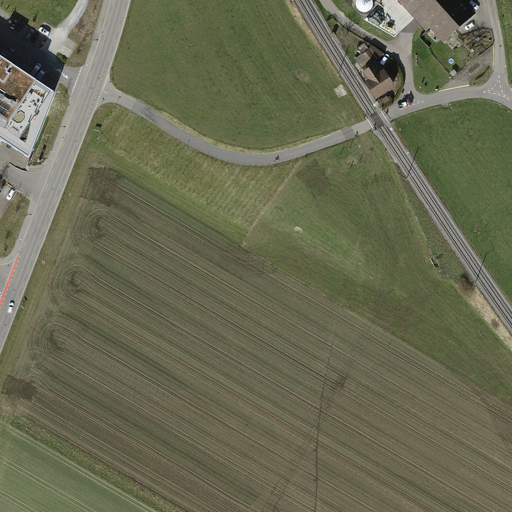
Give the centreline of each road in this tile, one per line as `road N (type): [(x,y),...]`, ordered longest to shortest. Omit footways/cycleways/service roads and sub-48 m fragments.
road 1 (unclassified): [(93,86),(208,148),(259,159),(455,95),(500,89),(511,100)]
road 2 (tertiary): [(93,86),(10,300)]
road 3 (track): [(327,0),(346,22),(404,58),(414,105)]
